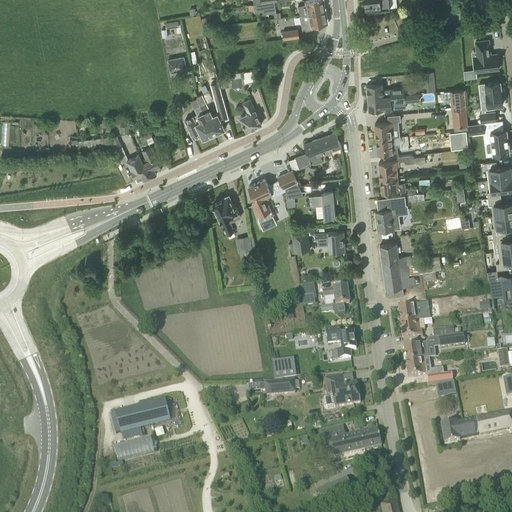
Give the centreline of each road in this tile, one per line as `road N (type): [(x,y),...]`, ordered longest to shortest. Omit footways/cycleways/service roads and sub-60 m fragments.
road 1 (residential): [(408,511),(347,112)]
road 2 (tertiary): [(108,219),(293,130)]
road 3 (primary): [(36,376),(48,452),(32,511)]
